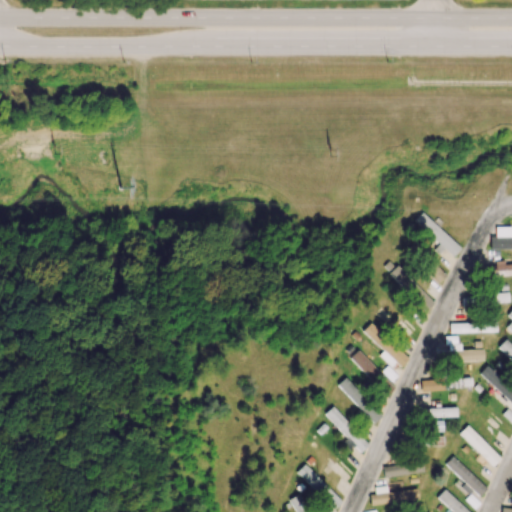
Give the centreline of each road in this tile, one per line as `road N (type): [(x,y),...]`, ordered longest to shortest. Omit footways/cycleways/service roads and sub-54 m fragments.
road 1 (primary): [(0,47),(511,46)]
road 2 (primary): [(511,20),(0,20)]
road 3 (residential): [(488,511),(372,464),(477,243),(494,213),(511,206)]
